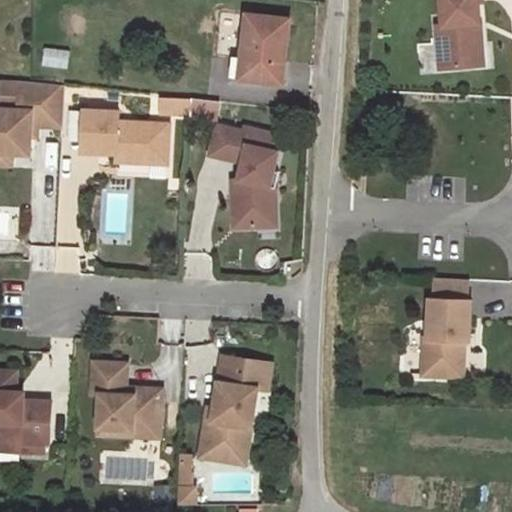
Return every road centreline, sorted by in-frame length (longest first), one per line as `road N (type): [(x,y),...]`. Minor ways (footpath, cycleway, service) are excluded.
road 1 (residential): [(311,298),(57,291)]
road 2 (unclassified): [(311,298),(313,511)]
road 3 (unclassified): [(333,0),(315,211)]
road 4 (residential): [(315,211),(511,215)]
